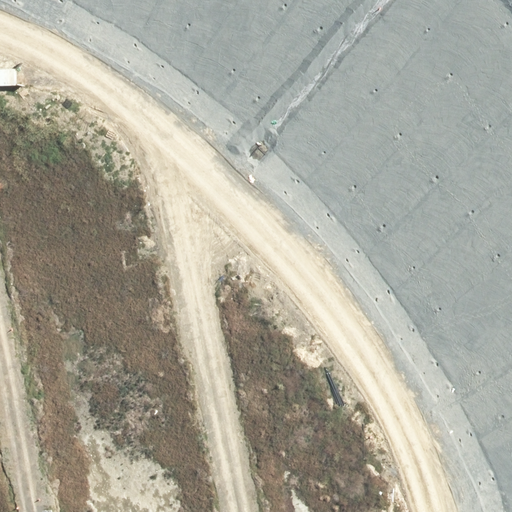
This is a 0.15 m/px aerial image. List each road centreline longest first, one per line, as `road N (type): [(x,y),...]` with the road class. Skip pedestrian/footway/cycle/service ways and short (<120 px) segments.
road 1 (track): [(0,26),(181,139),(252,511)]
road 2 (track): [(0,281),(46,511)]
